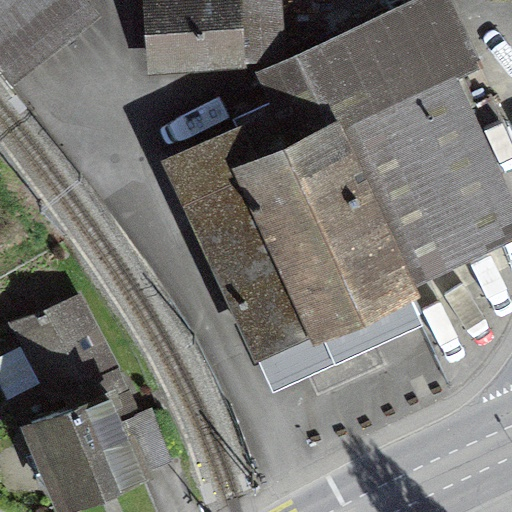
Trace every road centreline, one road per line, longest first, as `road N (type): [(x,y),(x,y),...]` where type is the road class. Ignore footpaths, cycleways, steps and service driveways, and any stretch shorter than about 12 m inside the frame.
road 1 (track): [(125,0),(157,220),(327,511)]
road 2 (secondary): [(362,511),(511,443)]
